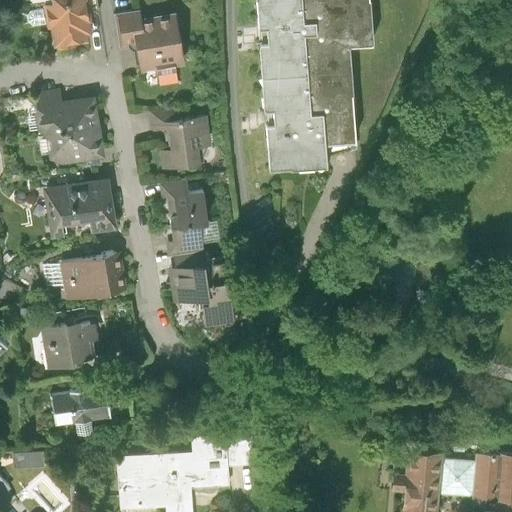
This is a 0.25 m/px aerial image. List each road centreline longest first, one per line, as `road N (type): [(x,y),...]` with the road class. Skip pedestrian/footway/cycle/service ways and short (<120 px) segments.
road 1 (residential): [(0,81),(106,65),(150,305),(176,345),(209,373),(270,406)]
road 2 (residential): [(270,406),(230,74)]
road 3 (unknown): [(270,406),(452,393)]
